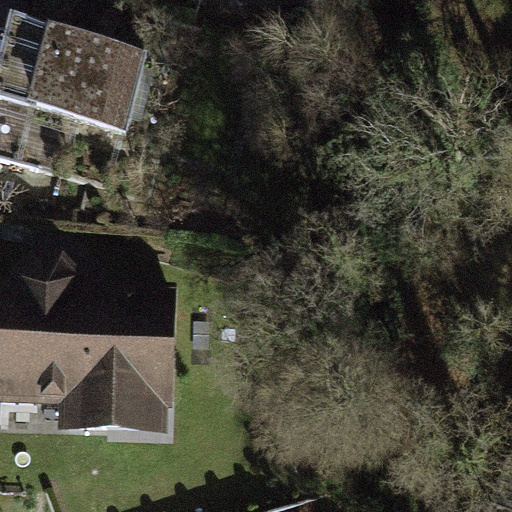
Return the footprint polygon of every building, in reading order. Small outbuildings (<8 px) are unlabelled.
[(7,29),(0,54),(0,107),(45,121),(130,144),(151,69),(7,29)] [(0,174),(28,183),(45,121),(0,107),(0,174)] [(13,293),(0,292),(0,408),(69,411),(68,440),(171,444),(172,414),(179,414),(183,300),(84,296),(84,283),(63,261),(37,260),(14,280),(13,293)] [(511,511),(511,482),(498,511),(511,511)] [(289,511),(339,511),(334,497),(289,511)]
